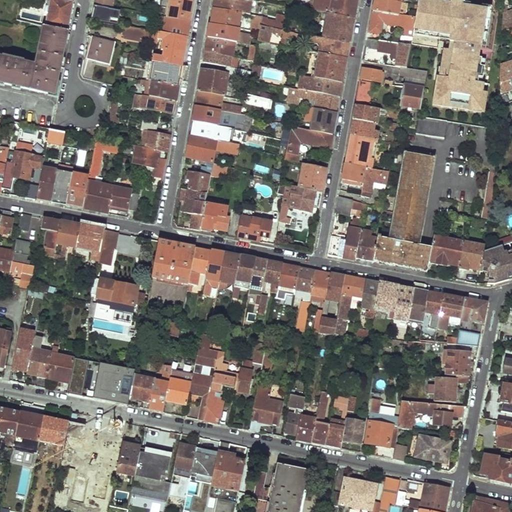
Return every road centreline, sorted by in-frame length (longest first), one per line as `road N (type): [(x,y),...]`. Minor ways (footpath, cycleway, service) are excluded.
road 1 (residential): [(0,388),(461,482)]
road 2 (residential): [(317,262),(366,0)]
road 3 (residential): [(205,0),(163,233)]
road 4 (residential): [(84,0),(71,70),(83,106),(55,111),(0,98)]
road 5 (residential): [(461,482),(495,296)]
road 6 (residential): [(317,262),(495,296)]
road 7 (residential): [(0,203),(163,233)]
road 8 (residential): [(163,233),(317,262)]
